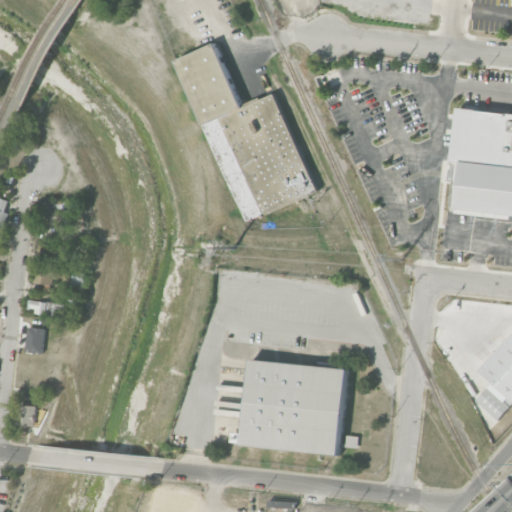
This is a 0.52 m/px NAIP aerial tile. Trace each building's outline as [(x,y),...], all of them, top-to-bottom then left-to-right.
[(177,60),(216,43),(245,107),(275,93),(320,191),(251,223),(177,60)] [(511,213),(458,207),(463,161),(452,160),(459,106),(511,112),(511,213)] [(8,213),(4,212),(7,200),(0,197),(0,225),(4,227),(8,213)] [(72,208),(45,208),(45,224),(71,225),(72,208)] [(69,246),(41,247),(42,262),(69,262),(69,246)] [(35,282),(54,283),(55,268),(36,267),(35,282)] [(86,273),(74,271),(72,285),(84,287),(86,273)] [(35,309),(35,316),(67,317),(67,302),(28,301),(27,308),(35,309)] [(42,353),(46,329),(29,326),(26,351),(42,353)] [(511,398),(480,370),(511,334),(511,398)] [(253,358),(350,369),(340,455),(244,444),(253,358)] [(479,396),(491,382),(511,401),(511,405),(502,416),(479,396)] [(37,425),(37,405),(18,404),(18,425),(37,425)]
